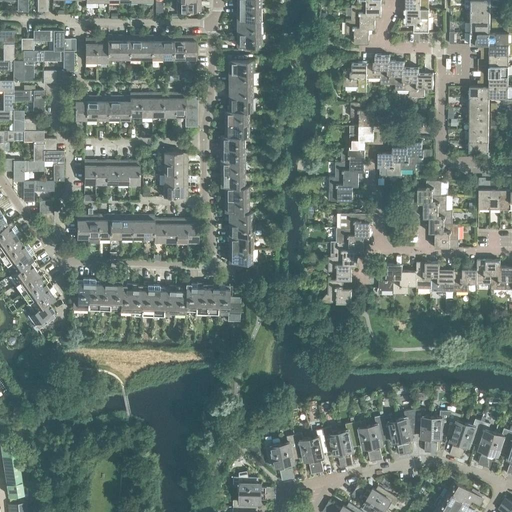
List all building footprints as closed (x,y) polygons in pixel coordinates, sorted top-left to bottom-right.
[(17,0),(17,10),(28,10),(27,0),(17,0)] [(37,0),(37,10),(48,10),(47,0),(37,0)] [(200,0),(176,0),(176,11),(201,11),(200,0)] [(357,0),(358,5),(366,5),(366,13),(375,14),(381,14),(381,4),(381,0),(357,0)] [(470,0),(471,10),(490,10),(490,0),(470,0)] [(375,20),(375,14),(366,13),(366,5),(358,5),(352,5),(352,19),(361,19),(361,28),(369,28),(375,28),(375,20)] [(260,20),(260,7),(237,7),(237,20),(260,20)] [(429,31),(429,16),(429,8),(421,8),(406,8),(406,22),(414,23),(414,31),(429,31)] [(471,10),(471,21),(490,21),(490,10),(471,10)] [(369,34),(369,28),(361,28),(361,19),(352,19),(346,19),(345,34),(354,34),(354,42),(369,43),(369,34)] [(260,20),(237,20),(237,33),(260,33),(260,20)] [(490,21),(471,21),(471,32),(490,32),(490,31),(490,21)] [(13,60),(14,59),(14,29),(0,29),(0,39),(3,40),(3,59),(3,60),(13,60)] [(69,50),(69,37),(64,37),(64,29),(33,29),(33,37),(33,40),(53,40),(53,49),(53,50),(69,50)] [(490,31),(490,32),(490,42),(509,43),(509,31),(504,31),(491,31),(490,31)] [(490,32),(471,32),(470,43),(478,43),(490,43),(490,42),(490,32)] [(260,33),(237,33),(237,45),(238,45),(246,45),(260,45),(260,33)] [(118,58),(118,34),(107,34),(107,37),(107,58),(118,58)] [(130,58),(130,34),(118,34),(118,58),(130,58)] [(140,58),(140,34),(130,34),(130,58),(140,58)] [(151,58),(151,34),(140,34),(140,58),(151,58)] [(162,34),(151,34),(151,58),(162,58),(162,34)] [(174,58),(173,34),(162,34),(162,58),(174,58)] [(184,58),(184,34),(173,34),(174,58),(184,58)] [(184,34),(184,58),(196,58),(196,34),(184,34)] [(97,61),(97,37),(85,37),(85,61),(97,61)] [(107,58),(107,37),(97,37),(97,61),(107,61),(107,58)] [(490,43),(490,53),(509,53),(509,43),(490,42),(490,43)] [(33,60),(43,60),(43,49),(33,49),(33,50),(27,50),(23,50),(23,59),(24,80),(33,80),(33,60)] [(53,50),(53,49),(43,49),(43,60),(63,60),(63,70),(74,70),(74,50),(69,50),(53,50)] [(509,53),(490,53),(489,64),(509,64),(509,53)] [(389,69),(389,54),(375,54),(375,62),(366,62),(366,77),(381,77),(381,83),(382,68),(389,69)] [(403,75),(404,60),(390,60),(390,54),(389,54),(389,69),(382,68),(381,83),(395,83),(396,74),(403,75)] [(251,73),(252,57),(228,56),(228,72),(251,73)] [(3,60),(3,59),(0,59),(0,69),(14,70),(13,79),(14,80),(24,80),(23,59),(14,59),(13,60),(3,60)] [(418,80),(418,66),(404,66),(405,60),(404,60),(403,75),(396,74),(395,83),(395,89),(409,89),(409,95),(410,95),(410,80),(418,80)] [(366,77),(366,62),(352,62),(352,68),(352,71),(347,70),(344,70),(344,86),(358,86),(358,77),(366,77)] [(489,64),(489,75),(509,75),(509,64),(489,64)] [(419,66),(418,66),(418,80),(410,80),(410,95),(425,96),(425,87),(433,87),(433,72),(419,72),(419,66)] [(251,73),(228,72),(228,85),(251,85),(251,73)] [(489,75),(489,85),(489,86),(509,86),(509,75),(489,75)] [(13,89),(14,89),(14,80),(13,79),(0,79),(0,89),(3,90),(3,109),(3,110),(14,110),(14,109),(14,100),(13,89)] [(251,85),(228,85),(228,98),(251,98),(251,85)] [(470,85),(470,96),(489,96),(489,86),(489,85),(477,85),(470,85)] [(489,86),(489,96),(489,97),(490,97),(500,97),(503,97),(508,97),(509,86),(489,86)] [(44,89),(14,89),(13,89),(14,100),(33,100),(33,110),(44,110),(44,89)] [(141,116),(141,91),(130,91),(130,95),(130,119),(130,116),(141,116)] [(152,91),(141,91),(141,116),(152,116),(152,91)] [(163,116),(163,92),(152,91),(152,116),(163,116)] [(174,116),(174,92),(163,92),(163,116),(174,116)] [(185,116),(185,114),(185,108),(185,102),(185,95),(185,92),(174,92),(174,116),(185,116)] [(86,119),(86,95),(75,95),(75,119),(86,119)] [(86,95),(86,119),(97,119),(97,95),(86,95)] [(108,95),(97,95),(97,119),(108,119),(108,95)] [(119,95),(108,95),(108,119),(119,119),(119,95)] [(130,95),(119,95),(119,119),(130,119),(130,95)] [(489,97),(489,96),(470,96),(470,107),(489,107),(489,97)] [(228,98),(228,109),(248,110),(251,110),(251,98),(228,98)] [(365,110),(366,102),(351,102),(351,116),(354,116),(359,116),(359,122),(359,124),(365,124),(364,125),(374,125),(374,111),(365,110)] [(489,107),(470,107),(469,118),(489,118),(489,107)] [(0,109),(0,119),(13,120),(13,129),(13,130),(24,130),(24,123),(36,123),(36,117),(24,117),(24,109),(14,109),(14,110),(3,110),(3,109),(0,109)] [(248,122),(248,110),(228,109),(224,109),(224,122),(248,122)] [(489,118),(469,118),(469,128),(489,129),(489,118)] [(248,135),(248,122),(224,122),(224,135),(244,135),(248,135)] [(374,140),(374,133),(374,125),(364,125),(365,124),(359,124),(351,124),(350,148),(365,148),(365,140),(369,140),(374,140)] [(489,129),(469,128),(469,139),(488,140),(489,129)] [(13,130),(13,129),(0,129),(0,149),(4,150),(4,140),(24,140),(24,130),(13,130)] [(24,130),(24,140),(33,140),(33,159),(33,160),(44,160),(43,144),(55,144),(55,137),(44,138),(44,129),(36,129),(36,130),(24,130)] [(244,148),(244,135),(224,135),(221,135),(221,148),(244,148)] [(422,140),(416,140),(407,139),(407,145),(407,154),(415,155),(415,169),(416,169),(416,163),(430,163),(431,148),(422,148),(422,140)] [(488,140),(469,139),(469,151),(488,151),(488,140)] [(64,149),(61,149),(56,149),(55,144),(43,144),(44,160),(53,160),(53,179),(54,180),(64,180),(64,149)] [(407,154),(407,145),(401,145),(393,145),(393,151),(393,160),(401,160),(402,169),(415,169),(415,155),(407,154)] [(244,148),(221,148),(221,161),(244,161),(244,148)] [(365,163),(365,148),(350,148),(342,148),(341,162),(351,162),(350,170),(359,171),(365,171),(365,163)] [(187,151),(164,151),(164,162),(187,162),(187,151)] [(393,160),(393,151),(387,151),(378,151),(378,166),(386,166),(386,175),(401,175),(402,169),(401,160),(393,160)] [(14,157),(7,157),(7,170),(13,170),(13,180),(23,180),(24,179),(24,170),(44,170),(44,160),(33,160),(33,159),(14,159),(14,157)] [(95,183),(95,159),(84,159),(84,183),(95,183)] [(106,159),(95,159),(95,183),(106,183),(106,159)] [(106,159),(106,183),(117,183),(117,159),(106,159)] [(128,183),(128,159),(117,159),(117,183),(128,183)] [(139,159),(128,159),(128,183),(140,183),(139,159)] [(244,161),(221,161),(221,173),(244,173),(244,161)] [(164,162),(164,174),(187,174),(187,162),(164,162)] [(359,185),(359,171),(350,170),(351,162),(341,162),(336,162),(335,177),(344,177),(344,185),(353,185),(359,185)] [(244,173),(221,173),(221,186),(225,186),(244,186),(244,173)] [(164,174),(164,185),(187,185),(187,174),(164,174)] [(352,200),(353,185),(344,185),(344,177),(335,177),(329,176),(329,200),(352,200)] [(23,192),(23,200),(34,200),(34,190),(54,190),(54,181),(53,179),(24,179),(23,180),(23,183),(17,183),(17,192),(23,192)] [(433,194),(441,194),(441,180),(426,180),(426,188),(418,188),(418,202),(424,202),(432,202),(433,194)] [(187,185),(164,185),(163,196),(187,196),(187,185)] [(225,186),(225,198),(248,198),(248,186),(244,186),(225,186)] [(490,208),(490,191),(479,191),(479,208),(490,208)] [(490,191),(490,208),(501,208),(501,191),(490,191)] [(511,191),(501,191),(501,208),(511,208),(511,191)] [(432,202),(424,202),(424,209),(423,217),(429,217),(439,217),(439,208),(447,209),(447,195),(441,194),(433,194),(432,202)] [(248,210),(248,198),(225,198),(225,210),(228,210),(248,210)] [(453,224),(453,209),(447,209),(439,208),(439,217),(429,217),(429,224),(429,231),(445,231),(445,223),(453,224)] [(251,210),(248,210),(228,210),(228,223),(251,223),(251,210)] [(87,237),(88,213),(77,213),(77,237),(87,237)] [(99,214),(88,213),(87,237),(98,237),(99,214)] [(362,213),(360,213),(358,213),(353,213),(340,213),(340,228),(355,228),(355,235),(364,235),(370,236),(370,228),(370,213),(362,213)] [(99,214),(98,237),(109,237),(110,214),(99,214)] [(121,214),(110,214),(109,237),(121,237),(121,214)] [(132,214),(121,214),(121,237),(132,237),(132,214)] [(132,214),(132,237),(143,237),(143,214),(132,214)] [(154,238),(154,217),(154,214),(143,214),(143,237),(154,238)] [(165,241),(165,217),(154,217),(154,238),(154,241),(165,241)] [(176,217),(165,217),(165,241),(176,241),(176,217)] [(187,217),(176,217),(176,241),(187,241),(187,217)] [(198,217),(187,217),(187,241),(198,241),(198,217)] [(0,241),(18,229),(14,224),(13,225),(10,221),(7,223),(0,228),(0,241)] [(228,223),(228,236),(251,236),(251,223),(228,223)] [(459,224),(453,224),(445,223),(445,231),(429,231),(429,232),(435,232),(435,238),(435,247),(458,247),(459,224)] [(340,228),(340,242),(349,242),(349,250),(358,250),(364,250),(364,235),(355,235),(355,228),(340,228)] [(0,254),(23,239),(20,235),(21,234),(18,229),(0,241),(0,254)] [(251,236),(228,236),(228,249),(251,249),(251,236)] [(0,258),(5,265),(30,247),(27,242),(26,243),(23,239),(0,254),(0,258)] [(349,242),(340,242),(334,242),(334,256),(344,256),(343,264),(357,264),(358,250),(349,250),(349,242)] [(11,274),(32,259),(35,256),(33,253),(34,252),(30,247),(5,265),(11,274)] [(228,261),(245,261),(256,261),(256,249),(251,249),(228,249),(228,261)] [(352,265),(357,265),(357,264),(343,264),(344,256),(334,256),(328,256),(328,271),(337,271),(337,279),(343,280),(352,280),(352,265)] [(32,259),(11,274),(7,276),(13,285),(39,267),(36,261),(35,262),(32,259)] [(477,260),(477,268),(477,283),(491,283),(491,274),(500,274),(500,266),(500,260),(477,260)] [(440,276),(440,268),(440,262),(417,261),(417,270),(417,285),(417,288),(431,288),(431,276),(440,276)] [(402,279),(402,270),(403,264),(388,264),(388,272),(379,272),(379,287),(382,286),(382,289),(393,290),(394,279),(402,279)] [(511,265),(500,266),(500,274),(491,274),(491,283),(491,289),(511,289),(511,265)] [(39,267),(13,285),(20,294),(44,277),(42,272),(43,272),(39,267)] [(431,276),(431,288),(431,291),(446,291),(446,289),(454,289),(454,283),(454,272),(454,268),(440,268),(440,276),(431,276)] [(454,272),(454,283),(454,289),(454,291),(469,291),(469,283),(477,283),(477,268),(462,268),(462,272),(454,272)] [(417,285),(417,270),(402,270),(402,279),(394,279),(393,290),(393,293),(408,293),(408,285),(417,285)] [(74,280),(73,297),(73,308),(88,308),(89,276),(80,276),(80,280),(74,280)] [(99,309),(100,278),(95,278),(95,277),(89,276),(88,308),(99,309)] [(47,280),(44,277),(20,294),(26,303),(52,285),(48,279),(47,280)] [(109,309),(110,277),(104,277),(104,279),(100,278),(99,309),(109,309)] [(120,310),(122,283),(122,279),(117,279),(117,278),(110,277),(109,309),(120,310)] [(351,303),(351,288),(343,288),(343,280),(337,279),(328,279),(328,294),(327,294),(323,298),(323,302),(351,303)] [(196,312),(197,281),(191,281),(191,282),(186,282),(186,286),(184,316),(185,316),(185,312),(196,312)] [(203,281),(197,281),(196,312),(206,313),(208,283),(203,282),(203,281)] [(208,283),(206,313),(217,313),(219,282),(212,281),(212,283),(208,283)] [(130,314),(132,282),(126,282),(126,283),(122,283),(120,310),(120,313),(130,314)] [(132,282),(130,314),(141,314),(143,284),(138,284),(138,282),(132,282)] [(219,282),(217,313),(228,314),(228,320),(239,320),(240,296),(229,296),(230,286),(225,286),(225,282),(219,282)] [(143,284),(141,314),(152,315),(153,283),(148,283),(147,284),(143,284)] [(153,283),(152,315),(163,315),(164,285),(160,285),(160,283),(153,283)] [(169,285),(164,285),(163,315),(174,316),(175,284),(169,284),(169,285)] [(181,284),(175,284),(174,316),(184,316),(186,286),(181,286),(181,284)] [(52,285),(26,303),(32,311),(28,314),(35,324),(54,310),(49,303),(57,298),(52,291),(55,289),(52,285)] [(20,400),(8,402),(9,410),(11,409),(13,418),(21,416),(20,407),(21,407),(20,400)] [(417,432),(415,408),(413,408),(404,410),(406,416),(398,418),(406,453),(412,451),(409,437),(412,436),(412,433),(416,432),(417,432)] [(426,408),(415,408),(417,432),(422,432),(422,436),(425,436),(425,450),(431,451),(433,415),(426,415),(426,408)] [(433,415),(431,451),(437,451),(438,437),(441,437),(442,434),(446,434),(447,434),(451,410),(451,409),(440,409),(440,415),(433,415)] [(455,411),(451,410),(447,434),(452,435),(451,438),(454,440),(450,453),(456,455),(467,421),(460,419),(462,413),(455,411)] [(390,413),(382,414),(387,438),(393,437),(393,440),(397,440),(400,454),(406,453),(398,418),(391,419),(390,413)] [(376,422),(369,424),(376,459),(383,457),(380,443),(383,442),(382,439),(387,438),(382,414),(375,416),(376,422)] [(467,421),(456,455),(461,457),(466,443),(469,445),(470,441),(475,443),(483,420),(481,419),(476,417),(474,424),(467,421)] [(361,419),(353,421),(358,444),(363,443),(364,447),(367,446),(370,460),(376,459),(369,424),(362,425),(361,419)] [(485,420),(483,420),(475,443),(480,445),(479,448),(483,449),(478,463),(484,465),(495,431),(488,428),(490,422),(485,420)] [(347,429),(340,430),(347,465),(353,464),(350,449),(354,449),(353,446),(358,444),(353,421),(345,422),(347,429)] [(331,425),(324,427),(329,451),(334,450),(335,453),(338,452),(341,466),(347,465),(340,430),(333,432),(331,425)] [(329,451),(324,427),(316,428),(317,435),(310,436),(318,471),(324,470),(321,456),(324,455),(324,452),(329,451)] [(495,431),(484,465),(490,466),(494,453),(498,454),(499,451),(504,452),(511,429),(510,429),(504,427),(502,433),(495,431)] [(302,431),(294,433),(299,457),(304,456),(305,459),(309,458),(312,472),(318,471),(310,436),(303,438),(302,431)] [(299,457),(294,433),(287,435),(288,441),(281,442),(288,477),(294,476),(291,462),(295,461),(294,458),(299,457)] [(288,477),(281,442),(274,444),(273,438),(265,439),(270,463),(275,462),(276,465),(279,464),(282,479),(288,477)] [(15,439),(3,441),(5,453),(9,476),(11,493),(11,494),(23,492),(22,480),(15,439)] [(258,447),(254,443),(249,448),(253,452),(258,447)] [(240,491),(276,492),(276,486),(262,485),(262,482),(259,481),(259,476),(250,476),(248,470),(239,471),(239,475),(234,475),(234,483),(241,484),(240,491)] [(392,483),(393,482),(385,477),(384,478),(382,481),(384,483),(382,486),(378,484),(376,489),(373,487),(371,490),(359,483),(355,488),(386,507),(389,500),(395,504),(399,497),(388,490),(392,483)] [(448,488),(470,501),(472,498),(478,502),(482,496),(454,479),(448,488)] [(382,511),(386,507),(355,488),(352,493),(364,501),(362,504),(365,505),(363,509),(349,501),(365,511),(382,511)] [(470,501),(448,488),(443,496),(467,511),(471,511),(474,509),(467,505),(470,501)] [(276,492),(240,491),(240,498),(234,498),(233,506),(258,506),(258,501),(261,501),(261,498),(276,498),(276,492)] [(467,511),(443,496),(437,505),(448,511),(467,511)] [(365,511),(349,501),(346,506),(343,504),(342,507),(329,500),(326,505),(337,511),(365,511)] [(26,511),(26,503),(18,504),(10,504),(10,511),(26,511)] [(511,511),(511,507),(504,503),(501,508),(507,511),(506,511),(511,511)]
